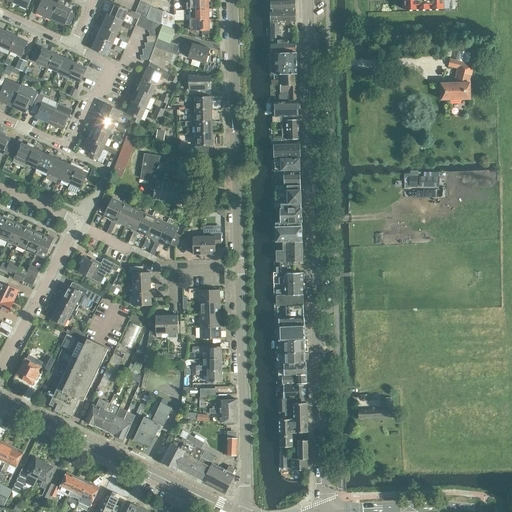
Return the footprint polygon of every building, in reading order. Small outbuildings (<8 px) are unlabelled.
[(27,9),(30,0),(13,0),(12,2),(27,9)] [(50,19),(57,4),(48,0),(41,0),(35,13),(50,19)] [(189,0),(190,9),(209,9),(208,0),(189,0)] [(270,0),(271,10),(295,9),(294,0),(270,0)] [(403,0),(403,11),(444,10),(444,1),(449,1),(448,0),(403,0)] [(148,11),(151,5),(140,1),(138,7),(148,11)] [(122,21),(128,10),(113,3),(108,15),(122,21)] [(64,26),(71,10),(57,4),(50,19),(64,26)] [(146,17),(148,11),(138,7),(135,12),(146,17)] [(154,21),(156,9),(151,7),(147,17),(148,18),(154,21)] [(161,24),(162,11),(156,9),(154,21),(159,23),(161,24)] [(209,19),(209,9),(190,9),(186,10),(186,15),(190,14),(190,19),(209,19)] [(271,23),(281,22),(295,22),(295,9),(271,10),(270,10),(271,23)] [(143,28),(148,18),(147,17),(146,17),(135,12),(131,11),(129,16),(139,20),(136,25),(143,28)] [(117,33),(122,21),(108,15),(102,26),(117,33)] [(159,23),(154,21),(148,18),(143,28),(149,31),(159,23)] [(210,33),(209,19),(190,19),(191,31),(202,30),(203,34),(210,33)] [(272,41),(278,40),(278,36),(279,36),(279,27),(280,27),(281,22),(271,23),(271,41),(272,41)] [(150,37),(159,35),(163,24),(161,24),(159,23),(149,31),(150,37)] [(170,73),(177,55),(180,46),(170,42),(174,30),(168,27),(163,24),(159,35),(157,41),(154,48),(152,53),(150,60),(149,62),(170,73)] [(112,44),(117,33),(102,26),(97,37),(112,44)] [(0,45),(10,50),(16,37),(5,32),(0,43),(0,45)] [(21,56),(28,42),(16,37),(10,50),(21,56)] [(107,56),(112,44),(97,37),(92,49),(107,56)] [(288,40),(278,40),(272,41),(271,41),(271,53),(272,53),(276,53),(296,52),(296,42),(294,42),(294,41),(288,41),(288,40)] [(210,49),(193,44),(192,44),(190,44),(187,53),(190,54),(188,58),(205,63),(210,49)] [(36,62),(42,49),(36,47),(31,59),(36,62)] [(47,67),(53,53),(42,48),(42,49),(36,62),(47,67)] [(480,67),(482,60),(469,57),(470,54),(457,51),(455,61),(450,60),(448,66),(461,69),(457,84),(441,84),(441,100),(470,99),(470,82),(473,66),(480,67)] [(272,74),(280,74),(297,74),(296,52),(276,53),(276,60),(275,60),(275,65),(273,65),(272,65),(272,74)] [(58,72),(64,58),(53,53),(47,67),(58,72)] [(68,79),(69,77),(75,63),(64,58),(58,72),(57,74),(68,79)] [(23,71),(25,66),(18,62),(15,68),(23,71)] [(80,82),(86,68),(75,63),(69,77),(80,82)] [(10,76),(13,68),(7,66),(4,73),(10,76)] [(155,86),(161,74),(148,68),(143,81),(155,86)] [(31,82),(34,77),(26,73),(24,79),(31,82)] [(178,84),(181,79),(172,75),(170,80),(178,84)] [(199,77),(199,75),(189,75),(189,89),(187,89),(187,93),(201,93),(201,88),(211,88),(211,77),(199,77)] [(297,75),(273,75),(273,88),(295,88),(295,85),(297,85),(297,75)] [(149,99),(154,88),(155,86),(143,81),(139,88),(137,93),(149,99)] [(0,101),(11,106),(18,91),(4,85),(0,93),(0,101)] [(28,106),(33,108),(39,94),(21,85),(18,91),(11,106),(25,113),(28,106)] [(295,88),(273,88),(273,100),(297,100),(297,90),(295,90),(295,88)] [(144,111),(149,99),(137,93),(131,105),(144,111)] [(167,104),(170,98),(161,94),(158,101),(167,104)] [(195,109),(211,109),(211,97),(195,97),(195,109)] [(49,123),(58,103),(50,100),(48,104),(37,100),(31,115),(49,123)] [(297,117),(297,102),(275,102),(275,111),(273,111),(273,118),(272,118),(272,122),(275,122),(282,122),(298,121),(298,117),(297,117)] [(63,130),(70,115),(72,110),(58,103),(49,123),(63,130)] [(115,122),(120,111),(105,104),(100,116),(115,122)] [(138,123),(144,111),(131,105),(127,114),(123,112),(122,116),(128,119),(128,118),(138,123)] [(161,116),(164,110),(156,106),(153,112),(161,116)] [(196,121),(211,121),(211,109),(195,109),(196,121)] [(159,121),(161,116),(153,112),(151,117),(159,121)] [(126,128),(115,122),(100,116),(95,127),(109,134),(112,128),(115,129),(116,128),(124,132),(126,128)] [(211,121),(196,121),(185,122),(185,126),(196,126),(196,133),(212,133),(211,121)] [(275,145),(284,145),(284,140),(299,140),(298,121),(282,122),(282,138),(275,138),(274,138),(274,145),(275,145)] [(9,155),(13,146),(8,143),(10,139),(2,135),(5,128),(2,126),(0,130),(0,151),(3,153),(9,155)] [(104,145),(109,134),(95,127),(90,139),(104,145)] [(163,141),(164,132),(156,130),(155,140),(163,141)] [(212,145),(212,133),(196,133),(185,133),(185,139),(196,139),(194,141),(194,144),(196,146),(212,145)] [(119,144),(122,139),(112,135),(110,140),(119,144)] [(122,178),(136,140),(127,136),(115,167),(112,175),(122,178)] [(117,150),(104,145),(90,139),(85,150),(99,157),(103,149),(115,155),(117,150)] [(29,147),(21,144),(19,148),(13,146),(9,155),(14,158),(12,162),(24,167),(25,163),(33,145),(30,144),(29,147)] [(36,168),(43,153),(35,150),(36,147),(33,145),(25,163),(36,168)] [(276,159),(280,159),(300,159),(300,156),(299,145),(284,145),(275,145),(274,145),(274,159),(276,159)] [(51,157),(43,153),(36,168),(47,173),(55,155),(52,154),(51,157)] [(173,183),(175,165),(160,163),(160,156),(145,154),(141,179),(173,183)] [(58,178),(65,163),(57,160),(58,157),(55,155),(47,173),(58,178)] [(300,172),(300,159),(280,159),(280,162),(277,162),(277,167),(276,167),(277,173),(281,173),(281,175),(284,175),(284,172),(300,172)] [(73,167),(65,163),(58,178),(69,183),(77,165),(74,164),(73,167)] [(81,188),(87,173),(79,170),(80,167),(77,165),(69,183),(81,188)] [(89,176),(98,180),(95,168),(93,168),(89,176)] [(417,188),(417,176),(416,176),(416,171),(413,171),(413,176),(411,176),(411,174),(405,174),(405,188),(411,188),(414,188),(417,188)] [(277,190),(301,190),(300,173),(284,173),(284,179),(280,179),(280,183),(278,183),(278,186),(277,186),(275,186),(275,190),(277,190)] [(439,188),(439,178),(419,178),(419,188),(439,188)] [(191,205),(193,185),(173,183),(141,179),(140,184),(150,185),(149,193),(148,199),(155,200),(191,205)] [(277,207),(301,207),(301,190),(277,190),(275,190),(275,208),(277,207)] [(123,203),(112,197),(110,202),(104,200),(99,211),(105,213),(103,216),(112,220),(114,221),(123,203)] [(125,226),(134,208),(123,203),(114,221),(116,222),(125,226)] [(278,225),(301,224),(301,207),(277,207),(275,208),(276,225),(278,225)] [(136,232),(145,213),(134,208),(125,226),(134,231),(136,232)] [(147,237),(156,218),(145,213),(136,232),(138,232),(147,237)] [(158,242),(167,223),(156,218),(147,237),(156,241),(158,242)] [(0,238),(7,242),(16,223),(6,219),(0,233),(0,238)] [(110,235),(116,222),(114,221),(112,220),(106,233),(110,235)] [(16,246),(25,227),(16,223),(7,242),(16,246)] [(176,247),(181,236),(175,233),(178,228),(167,223),(158,242),(160,243),(169,247),(170,244),(176,247)] [(284,242),(302,242),(301,224),(278,225),(276,225),(276,242),(278,242),(284,242)] [(214,233),(214,226),(204,226),(204,236),(204,254),(215,254),(215,247),(221,247),(221,233),(214,233)] [(26,250),(34,231),(25,227),(16,246),(26,250)] [(35,254),(43,235),(34,231),(26,250),(35,254)] [(138,232),(136,232),(134,231),(128,243),(132,245),(138,232)] [(193,237),(193,234),(187,234),(187,248),(193,248),(193,255),(204,254),(204,236),(193,237)] [(48,237),(43,235),(35,254),(45,259),(54,239),(48,236),(48,237)] [(154,255),(160,243),(158,242),(156,241),(150,253),(154,255)] [(302,262),(302,242),(284,242),(284,251),(278,251),(276,251),(276,262),(282,262),(282,265),(284,265),(284,262),(302,262)] [(95,263),(84,257),(80,264),(82,266),(79,272),(101,284),(107,273),(109,274),(112,269),(116,272),(119,267),(103,258),(101,263),(96,261),(95,263)] [(9,262),(8,265),(5,271),(6,271),(14,275),(16,271),(18,266),(9,262)] [(284,265),(282,265),(282,268),(282,274),(284,274),(296,273),(296,264),(284,265)] [(37,277),(40,270),(30,266),(29,269),(27,273),(37,277)] [(132,284),(150,283),(150,272),(143,272),(132,273),(132,284)] [(302,273),(296,273),(284,274),(284,279),(280,279),(279,279),(279,284),(280,284),(284,284),(303,284),(302,273)] [(9,279),(0,274),(0,295),(14,302),(19,291),(6,284),(9,279)] [(100,297),(71,281),(63,296),(76,304),(79,299),(84,301),(86,297),(97,302),(100,297)] [(133,295),(151,294),(150,283),(132,284),(133,295)] [(281,296),(303,295),(303,284),(284,284),(285,290),(281,290),(276,290),(276,296),(281,296)] [(199,303),(220,302),(219,290),(199,290),(199,303)] [(133,306),(151,305),(151,294),(133,295),(133,306)] [(0,308),(8,313),(14,302),(0,295),(0,308)] [(281,312),(303,312),(303,295),(281,296),(276,296),(277,312),(281,312)] [(81,306),(76,304),(63,296),(57,307),(71,314),(74,309),(78,312),(81,306)] [(199,315),(220,314),(220,302),(199,303),(199,315)] [(70,321),(73,316),(71,314),(57,307),(51,319),(65,326),(68,320),(70,321)] [(304,318),(303,312),(281,312),(277,312),(277,318),(279,318),(279,330),(281,330),(305,329),(304,318)] [(200,327),(220,326),(220,314),(199,315),(200,327)] [(167,339),(178,339),(178,315),(166,316),(167,334),(167,339)] [(162,337),(162,334),(167,334),(166,316),(155,316),(156,334),(156,337),(162,337)] [(200,339),(221,339),(220,326),(200,327),(200,339)] [(81,340),(84,334),(71,328),(68,334),(76,338),(81,340)] [(281,341),(304,341),(305,341),(305,329),(281,330),(279,330),(279,341),(281,341)] [(68,334),(62,346),(70,350),(76,338),(68,334)] [(73,355),(49,405),(56,408),(55,410),(61,413),(62,410),(72,415),(80,399),(84,401),(109,348),(89,339),(85,348),(79,345),(74,356),(73,355)] [(281,341),(279,341),(277,341),(277,345),(280,345),(281,352),(282,352),(304,351),(304,341),(281,341)] [(208,359),(221,359),(221,347),(208,347),(208,359)] [(282,366),(283,366),(283,364),(305,364),(304,351),(282,352),(281,352),(281,355),(278,355),(278,366),(282,366)] [(118,369),(123,357),(114,353),(96,392),(104,395),(116,368),(118,369)] [(25,359),(17,375),(33,383),(36,376),(40,368),(42,363),(28,356),(26,359),(25,359)] [(42,363),(40,368),(48,372),(50,366),(53,359),(46,356),(42,363)] [(200,371),(208,371),(222,370),(221,359),(208,359),(208,366),(200,366),(200,371)] [(142,369),(141,368),(143,365),(136,362),(133,369),(133,368),(132,371),(136,373),(139,375),(142,369)] [(282,375),(306,374),(306,364),(305,364),(283,364),(283,366),(283,370),(282,370),(278,370),(278,375),(282,375)] [(134,378),(136,373),(132,371),(128,370),(127,372),(126,374),(134,378)] [(208,383),(222,382),(222,370),(208,371),(208,383)] [(140,383),(141,382),(142,376),(139,375),(136,373),(134,378),(133,379),(140,383)] [(306,384),(306,375),(306,374),(282,375),(278,375),(278,380),(282,380),(282,384),(306,384)] [(284,399),(304,399),(305,399),(305,386),(283,386),(284,399)] [(206,397),(215,397),(215,389),(200,389),(200,397),(206,397)] [(101,428),(112,405),(100,399),(97,406),(93,404),(85,421),(95,426),(95,425),(101,428)] [(304,399),(284,399),(283,399),(279,400),(279,413),(285,413),(285,420),(280,420),(281,469),(285,469),(287,469),(286,448),(292,448),(292,434),(308,433),(307,404),(304,404),(304,399)] [(358,420),(392,420),(392,399),(382,399),(382,411),(358,411),(358,420)] [(210,413),(221,413),(221,411),(238,411),(237,400),(220,400),(220,404),(218,404),(214,404),(214,407),(213,407),(213,408),(210,408),(210,413)] [(163,427),(172,408),(160,403),(152,422),(144,418),(134,440),(149,447),(159,426),(163,427)] [(140,417),(146,405),(142,403),(136,415),(140,417)] [(109,432),(120,409),(112,405),(101,428),(109,432)] [(116,436),(128,412),(120,409),(109,432),(115,435),(114,435),(116,436)] [(221,422),(238,422),(238,411),(221,411),(221,413),(221,422)] [(124,440),(133,423),(136,416),(130,413),(128,412),(116,436),(124,440)] [(209,421),(209,415),(197,414),(197,413),(183,412),(182,419),(209,421)] [(183,430),(180,436),(186,439),(196,444),(202,448),(205,442),(189,434),(189,433),(183,430)] [(237,457),(237,431),(228,431),(228,457),(237,457)] [(166,447),(159,460),(202,483),(213,463),(201,457),(205,451),(205,450),(202,448),(196,444),(195,447),(179,439),(174,436),(170,435),(168,433),(166,441),(163,445),(166,447)] [(298,460),(307,460),(308,460),(308,453),(308,441),(298,441),(298,460)] [(0,472),(12,448),(1,442),(0,445),(0,472)] [(16,467),(23,453),(12,448),(0,472),(0,507),(3,509),(11,491),(11,490),(0,484),(0,483),(3,476),(5,472),(5,473),(9,464),(16,467)] [(33,487),(37,478),(45,463),(34,458),(27,472),(22,469),(11,490),(11,491),(20,495),(25,484),(33,487)] [(293,471),(307,470),(307,460),(298,460),(292,460),(293,471)] [(48,499),(50,495),(54,486),(48,483),(55,468),(45,463),(37,478),(44,481),(41,488),(45,490),(42,497),(48,499)] [(213,463),(202,483),(225,494),(235,475),(233,474),(235,470),(228,466),(227,470),(213,463)] [(68,497),(72,487),(77,479),(66,474),(59,488),(54,486),(50,495),(55,498),(58,492),(68,497)] [(79,501),(88,484),(77,479),(72,487),(68,497),(72,499),(73,498),(79,501)] [(89,508),(98,489),(88,484),(79,501),(78,503),(89,508)] [(116,511),(119,507),(116,505),(118,499),(114,497),(116,494),(109,491),(98,511),(116,511)]
